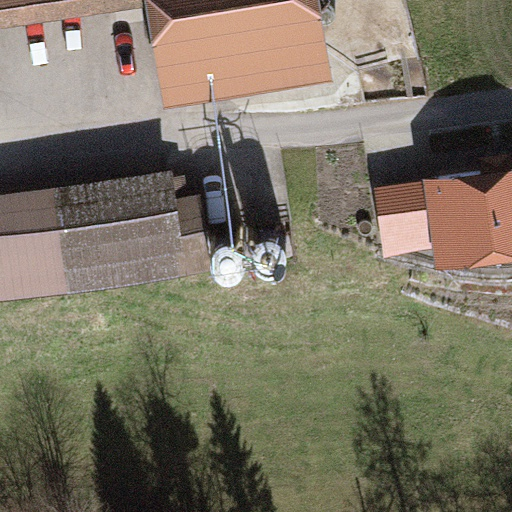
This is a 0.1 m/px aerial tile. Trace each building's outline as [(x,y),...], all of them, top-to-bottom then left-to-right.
[(0,0),(0,16),(108,0),(0,0)] [(306,0),(162,0),(178,94),(318,72),(306,0)] [(171,173),(0,194),(0,295),(0,298),(209,271),(201,207),(175,210),(171,173)] [(511,173),(431,183),(440,263),(511,255),(511,173)] [(423,186),(379,191),(386,247),(429,242),(423,186)]
